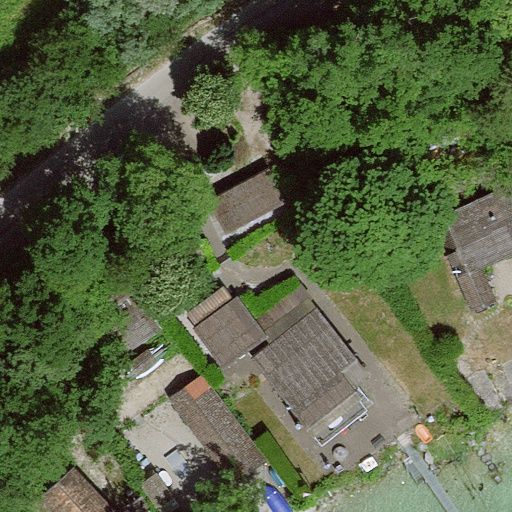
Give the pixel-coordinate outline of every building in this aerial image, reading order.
[(265,173),(211,202),(224,226),(278,197),(265,173)] [(435,221),(468,300),(489,292),(478,266),(511,252),(511,194),(510,189),(435,221)] [(222,364),(308,299),(299,287),(254,321),(238,299),(196,330),(222,364)] [(354,357),(318,311),(255,361),(322,445),(367,410),(337,371),(354,357)] [(176,403),(229,476),(259,454),(205,382),(176,403)] [(46,498),(60,511),(109,511),(72,473),(46,498)]
